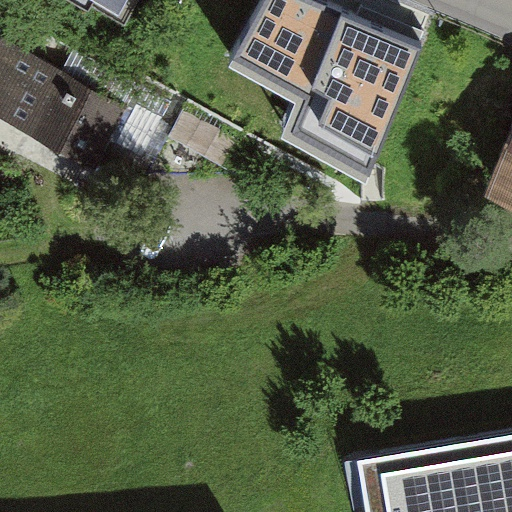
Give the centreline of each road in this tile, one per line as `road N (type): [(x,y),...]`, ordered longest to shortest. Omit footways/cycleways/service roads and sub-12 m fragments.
road 1 (residential): [(185,224),(443,232),(511,248)]
road 2 (track): [(0,256),(185,224)]
